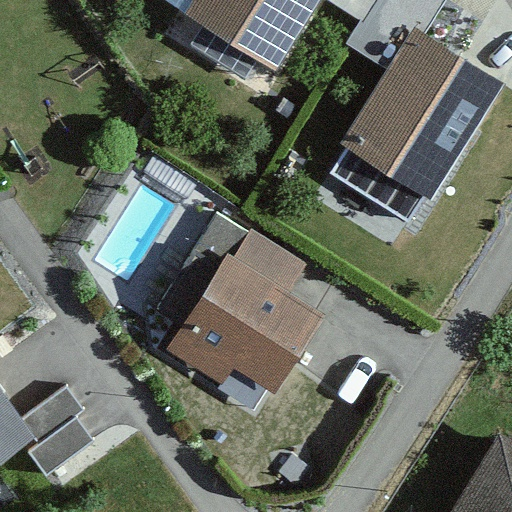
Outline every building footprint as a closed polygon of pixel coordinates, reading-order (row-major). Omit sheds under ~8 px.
[(359,34),(379,0),(199,0),(183,27),(273,81),(317,8),(359,34)] [(446,7),(434,0),(379,0),(359,34),(348,53),(388,77),(340,156),(430,210),(501,92),(424,45),(446,7)] [(316,268),(260,231),(243,256),(240,254),(176,350),(234,388),(247,369),(285,394),(337,316),(300,291),(316,268)] [(0,466),(45,435),(0,372),(0,466)] [(511,511),(511,446),(501,440),(459,511),(511,511)]
